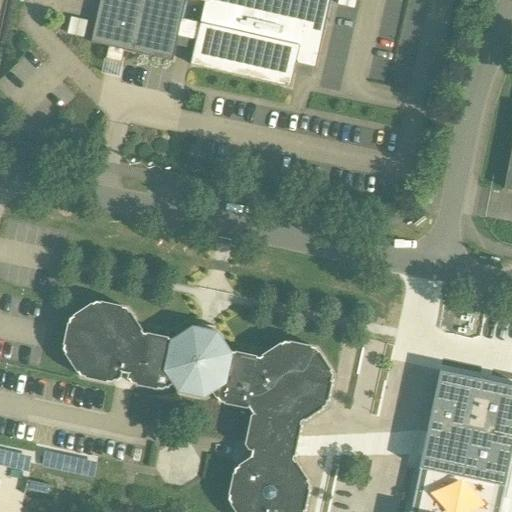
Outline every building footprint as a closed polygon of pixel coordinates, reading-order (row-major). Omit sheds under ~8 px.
[(103,0),(94,43),(111,47),(108,61),(123,65),(126,50),(174,62),(179,38),(188,0),(103,0)] [(323,0),(188,0),(179,38),(197,42),(191,67),(286,89),(293,63),(308,66),(323,0)] [(359,0),(339,0),(338,7),(357,11),(359,0)] [(95,23),(72,18),(67,36),(90,42),(95,23)] [(264,357),(261,360),(258,358),(237,354),(233,354),(220,333),(206,330),(194,328),(174,341),(170,340),(149,335),(145,335),(144,332),(132,313),(129,310),(124,308),(103,304),(98,304),(93,305),(75,317),(72,321),(70,325),(65,347),(65,351),(67,356),(79,374),(82,378),(87,380),(108,384),(108,383),(113,384),(117,383),(122,379),(123,375),(130,376),(129,381),(129,382),(130,381),(133,385),(137,387),(159,392),(159,391),(164,392),(168,389),(168,390),(174,386),(180,395),(205,400),(214,394),(218,400),(219,400),(221,404),(226,405),(226,406),(248,410),(250,409),(255,416),(253,418),(247,447),(250,452),(253,452),(251,460),(240,467),(237,471),(235,475),(230,497),(230,501),(232,506),(235,511),(306,511),(311,491),(311,486),(309,482),(297,463),(295,461),(296,458),(303,427),(303,423),(306,422),(325,410),(328,407),(330,403),(334,381),(335,376),(333,372),(321,353),(317,350),(313,348),(292,343),(287,343),(282,345),(264,357)] [(501,511),(511,464),(511,387),(441,373),(411,511),(501,511)]
